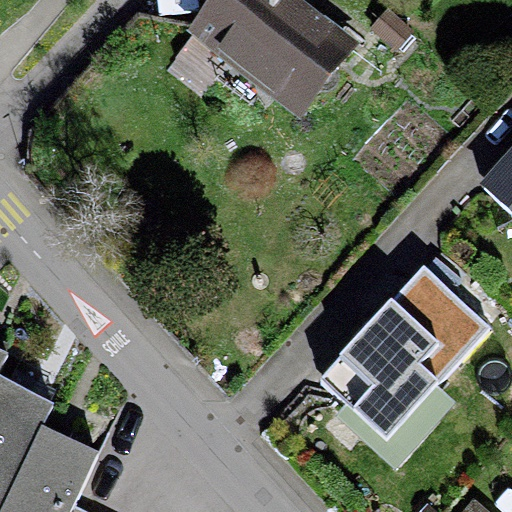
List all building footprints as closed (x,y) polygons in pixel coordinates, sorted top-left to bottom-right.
[(392,61),(317,0),(230,0),(203,33),(328,137),(392,61)] [(511,176),(485,207),(511,231),(511,176)] [(511,346),(511,339),(436,283),(319,437),(399,497),(511,346)] [(0,505),(48,402),(0,380),(0,505)] [(100,452),(39,424),(0,509),(0,511),(73,511),(75,508),(100,452)]
